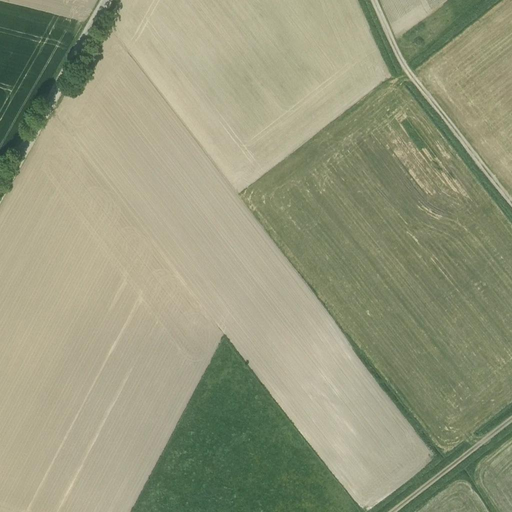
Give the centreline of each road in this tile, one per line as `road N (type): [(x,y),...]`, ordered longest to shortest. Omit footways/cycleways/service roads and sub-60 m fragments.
road 1 (track): [(374,0),(404,68),(511,207)]
road 2 (tertiary): [(0,193),(106,0)]
road 3 (track): [(389,511),(511,415)]
